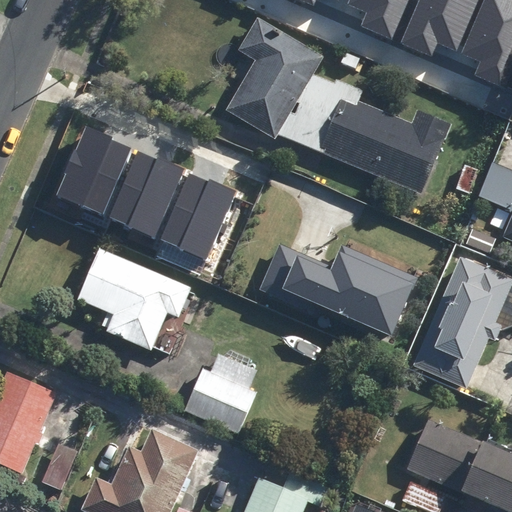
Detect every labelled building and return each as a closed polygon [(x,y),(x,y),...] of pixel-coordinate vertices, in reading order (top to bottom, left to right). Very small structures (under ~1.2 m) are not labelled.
[(296,0),(317,9),(321,0),(341,0),(343,1),(342,0),(296,0)] [(359,26),(391,39),(407,0),(348,0),(347,2),(366,10),(359,26)] [(419,0),(401,46),(432,59),(439,43),(458,51),(478,0),(419,0)] [(474,76),(506,89),(511,74),(511,0),(483,0),(462,53),(481,60),(474,76)] [(339,84),(318,75),(329,57),(262,18),(243,50),(260,60),(230,111),(280,140),(283,135),(427,196),(457,125),(421,110),(416,123),(363,101),(368,90),(341,79),(339,84)] [(113,180),(98,215),(189,252),(199,227),(201,228),(217,189),(205,184),(209,175),(170,159),(163,177),(127,162),(119,182),(113,180)] [(198,288),(105,248),(83,300),(113,312),(106,326),(115,329),(113,333),(156,352),(173,313),(185,318),(198,288)] [(418,366),(472,390),(494,339),(501,342),(508,325),(501,322),(511,296),(511,276),(465,256),(418,366)] [(207,368),(189,411),(243,435),(262,392),(254,389),(262,370),(223,353),(215,372),(207,368)] [(0,462),(27,474),(41,443),(45,445),(50,434),(45,432),(62,393),(11,371),(0,396),(0,462)] [(490,443),(434,420),(412,470),(467,494),(468,490),(511,510),(511,450),(491,441),(490,443)] [(101,477),(85,511),(88,511),(176,511),(205,450),(158,429),(147,452),(136,446),(118,485),(101,477)] [(80,452),(62,443),(42,482),(60,491),(80,452)] [(264,478),(248,511),(308,511),(312,503),(324,508),(333,487),(295,471),(287,488),(264,478)] [(382,511),(362,503),(358,511),(382,511)]
